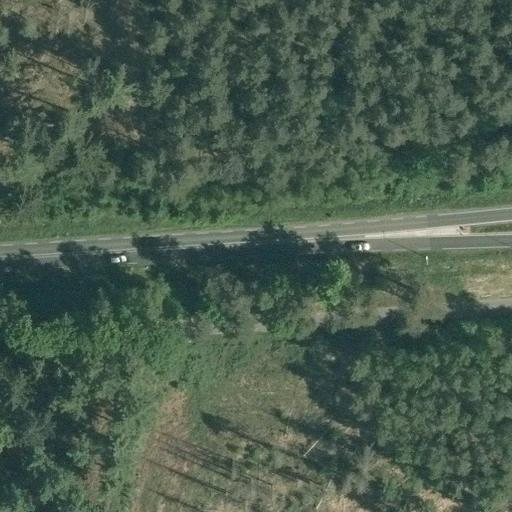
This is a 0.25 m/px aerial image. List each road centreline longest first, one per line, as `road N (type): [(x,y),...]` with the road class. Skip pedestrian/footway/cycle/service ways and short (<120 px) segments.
road 1 (unclassified): [(0,332),(511,305)]
road 2 (primary): [(0,259),(395,234)]
